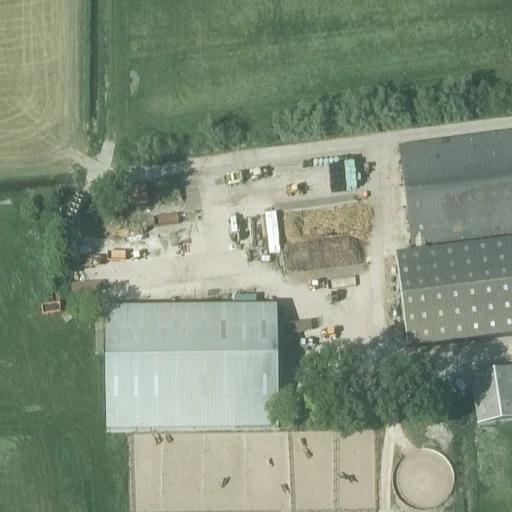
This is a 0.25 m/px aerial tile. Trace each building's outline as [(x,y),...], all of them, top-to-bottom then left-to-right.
[(425,247),(511,235),(511,136),(399,151),(412,249),(416,248),(417,256),(395,259),(408,351),(511,337),(511,242),(426,254),(425,247)] [(262,197),(262,186),(237,185),(236,196),(262,197)] [(144,188),(131,190),(135,208),(148,205),(144,188)] [(278,432),(277,369),(277,312),(105,313),(106,434),(278,432)] [(511,370),(469,377),(477,427),(511,421),(511,370)] [(429,417),(428,405),(417,406),(418,418),(429,417)]
